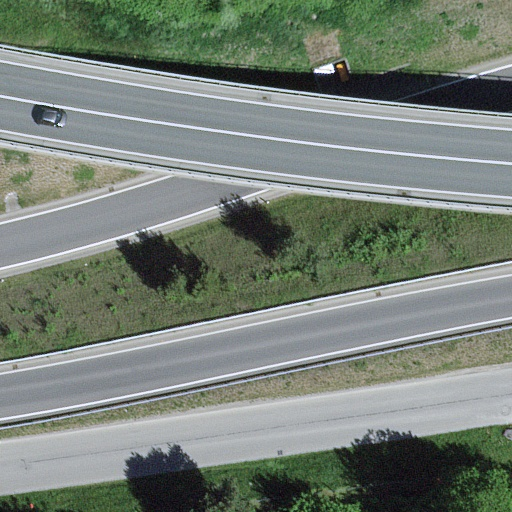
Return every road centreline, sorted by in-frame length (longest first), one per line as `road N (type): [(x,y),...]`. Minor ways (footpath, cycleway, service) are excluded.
road 1 (tertiary): [(511,103),(89,225),(0,242)]
road 2 (tertiary): [(0,398),(511,304)]
road 3 (unclassified): [(511,394),(0,472)]
road 4 (primary): [(511,168),(378,156),(0,97)]
